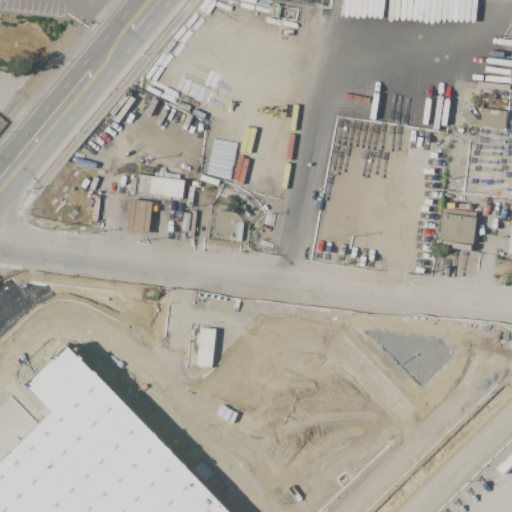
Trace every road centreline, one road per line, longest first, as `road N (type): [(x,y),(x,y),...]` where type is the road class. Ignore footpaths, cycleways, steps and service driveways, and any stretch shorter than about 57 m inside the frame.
road 1 (residential): [(511,303),(0,235)]
road 2 (secondary): [(87,78),(0,184)]
